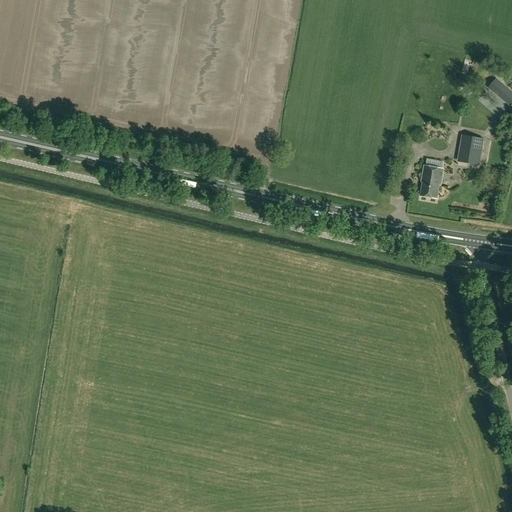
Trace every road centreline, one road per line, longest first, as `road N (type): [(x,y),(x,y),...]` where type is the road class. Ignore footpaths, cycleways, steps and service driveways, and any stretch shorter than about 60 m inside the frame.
road 1 (primary): [(481,242),(0,137)]
road 2 (unclassified): [(511,405),(481,242)]
